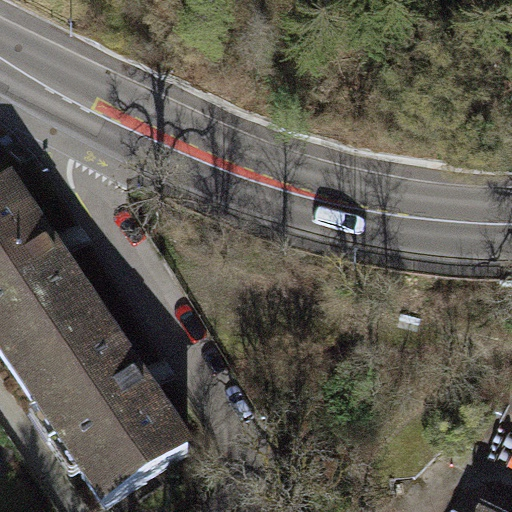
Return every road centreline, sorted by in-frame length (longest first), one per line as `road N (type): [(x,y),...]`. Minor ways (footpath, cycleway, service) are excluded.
road 1 (residential): [(58,83),(49,122),(236,438),(240,488),(224,511)]
road 2 (tertiary): [(511,225),(408,218),(300,190),(218,161),(58,83)]
